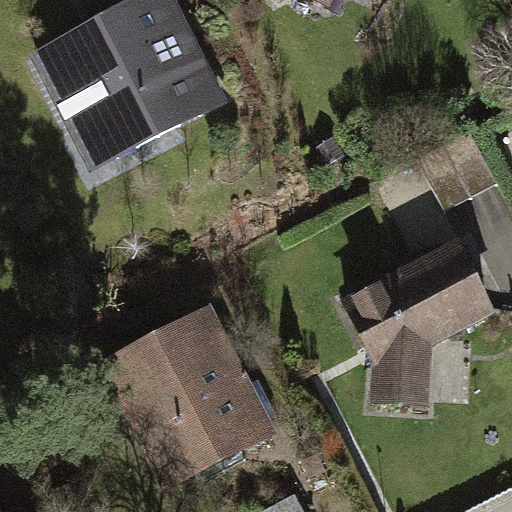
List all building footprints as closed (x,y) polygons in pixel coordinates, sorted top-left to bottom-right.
[(233,113),(173,0),(128,0),(25,53),(94,185),(233,113)] [(292,0),(329,21),(340,0),(292,0)] [(445,214),(497,186),(469,133),(417,161),(445,214)] [(511,318),(511,297),(467,223),(369,279),(361,412),(442,421),(447,355),(511,318)] [(282,436),(209,304),(92,368),(166,500),(282,436)]
